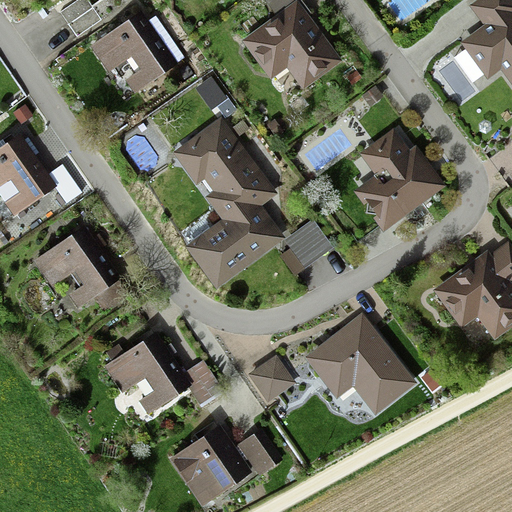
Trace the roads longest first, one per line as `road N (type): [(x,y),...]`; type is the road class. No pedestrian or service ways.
road 1 (residential): [(347,0),(462,156),(473,178),(471,206),(454,228),(293,317),(238,321),(179,292),(0,32)]
road 2 (track): [(260,511),(511,376)]
